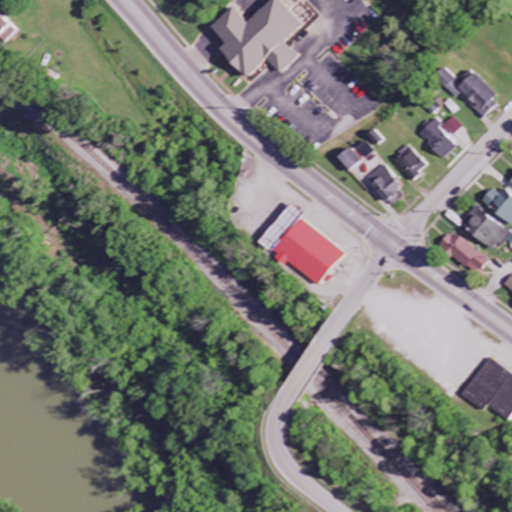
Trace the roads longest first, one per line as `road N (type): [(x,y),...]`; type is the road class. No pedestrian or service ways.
road 1 (primary): [(134,0),(305,176),(511,332)]
road 2 (tertiary): [(393,245),(511,128)]
road 3 (tertiary): [(344,511),(287,447),(296,398)]
